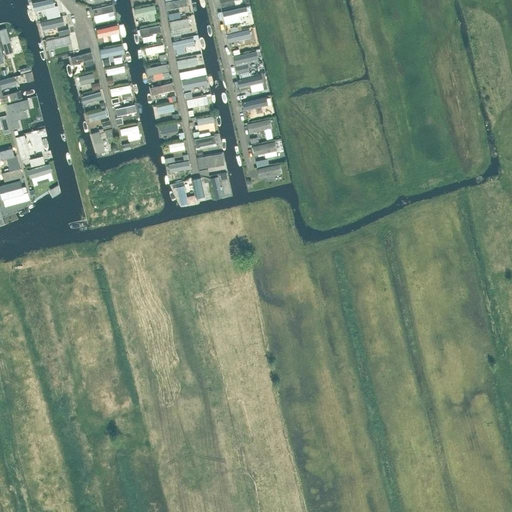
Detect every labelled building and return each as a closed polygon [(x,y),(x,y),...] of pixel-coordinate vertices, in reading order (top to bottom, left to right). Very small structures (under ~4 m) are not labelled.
[(175,10),(164,12),(165,17),(184,14),(181,1),(173,2),(175,10)] [(56,7),(48,7),(50,26),(58,25),(56,7)] [(105,12),(89,16),(91,24),(107,20),(105,12)] [(186,27),(186,20),(167,22),(168,29),(186,27)] [(115,27),(94,29),(94,36),(116,34),(115,27)] [(84,34),(60,38),(63,52),(80,49),(79,41),(85,40),(84,34)] [(170,47),(195,45),(194,39),(170,41),(170,47)] [(160,44),(142,46),(143,55),(161,53),(160,44)] [(100,56),(117,54),(116,47),(99,49),(100,56)] [(174,59),(175,67),(198,64),(197,56),(174,59)] [(122,72),(121,64),(103,68),(104,76),(122,72)] [(91,74),(76,75),(76,83),(92,82),(91,74)] [(0,80),(0,90),(17,85),(14,76),(0,80)] [(180,79),(181,93),(189,93),(189,85),(202,85),(202,78),(180,79)] [(131,85),(107,88),(108,96),(131,93),(131,85)] [(204,97),(184,99),(184,107),(205,105),(204,97)] [(239,103),(242,114),(267,108),(264,97),(239,103)] [(133,113),(131,105),(111,109),(113,117),(133,113)] [(87,122),(105,117),(103,109),(85,114),(87,122)] [(241,133),(271,131),(270,121),(241,123),(241,133)] [(125,141),(137,139),(135,126),(116,129),(118,136),(124,135),(125,141)] [(8,127),(1,130),(6,138),(12,134),(8,127)] [(166,142),(166,151),(181,150),(181,141),(166,142)] [(278,142),(249,146),(250,155),(279,152),(278,142)] [(13,147),(0,149),(0,160),(16,156),(13,147)] [(216,156),(195,157),(196,166),(204,166),(203,161),(216,160),(216,156)] [(277,167),(251,168),(252,177),(277,176),(277,167)]
